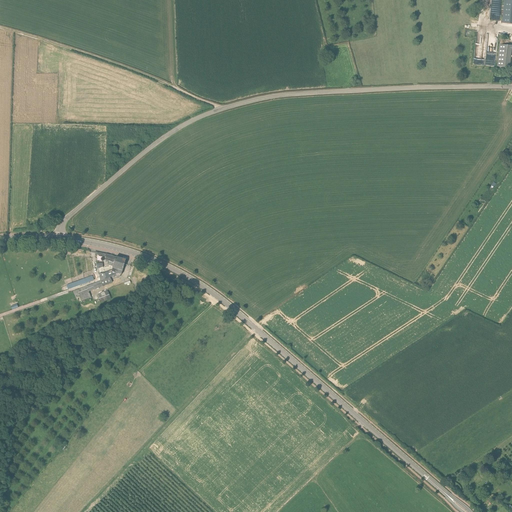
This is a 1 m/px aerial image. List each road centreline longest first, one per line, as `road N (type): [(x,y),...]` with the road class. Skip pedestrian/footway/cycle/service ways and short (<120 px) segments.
road 1 (unclassified): [(59,238),(65,218),(138,156),(222,108),(311,92),(511,86)]
road 2 (secondary): [(466,511),(203,286),(132,251),(59,238)]
road 3 (track): [(0,27),(222,108)]
